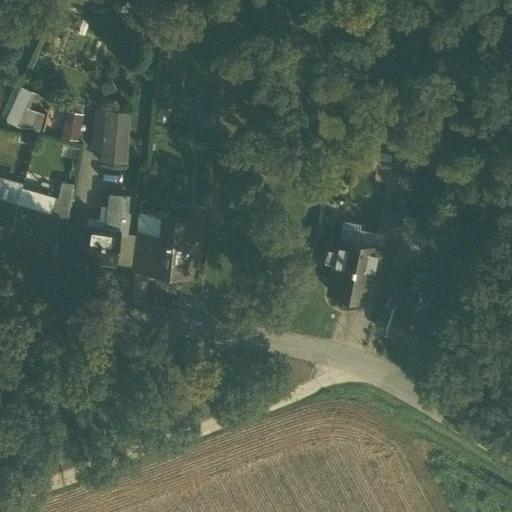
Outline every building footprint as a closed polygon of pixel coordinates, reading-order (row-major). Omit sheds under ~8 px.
[(128,0),(116,0),(115,8),(127,10),(128,0)] [(6,120),(39,132),(51,97),(19,86),(6,120)] [(201,128),(217,129),(218,89),(201,89),(201,128)] [(66,109),(60,135),(77,139),(82,112),(66,109)] [(128,112),(103,111),(101,163),(125,165),(128,112)] [(419,151),(410,148),(407,156),(417,158),(419,151)] [(373,150),(373,166),(392,166),(393,150),(373,150)] [(417,158),(407,156),(404,167),(413,170),(417,158)] [(20,187),(0,181),(0,233),(6,235),(15,204),(20,187)] [(54,196),(21,186),(20,187),(15,204),(49,214),(49,217),(52,218),(58,196),(71,195),(73,183),(59,181),(54,196)] [(126,194),(110,193),(109,209),(114,210),(112,227),(119,228),(121,213),(126,214),(126,211),(126,194)] [(71,195),(58,196),(52,218),(66,221),(71,195)] [(49,214),(15,204),(6,235),(40,245),(49,217),(49,214)] [(404,213),(382,208),(377,232),(398,236),(404,213)] [(126,211),(126,214),(121,213),(119,228),(118,232),(127,233),(130,211),(126,211)] [(427,221),(404,213),(398,236),(397,238),(419,246),(427,221)] [(166,237),(150,236),(148,264),(148,266),(191,270),(196,220),(168,218),(166,237)] [(112,227),(83,222),(78,253),(114,258),(118,232),(119,228),(112,227)] [(150,236),(137,234),(134,263),(148,264),(150,236)] [(380,246),(339,237),(328,290),(365,298),(371,268),(375,269),(380,246)] [(431,296),(403,285),(396,308),(421,316),(419,322),(422,323),(431,296)] [(396,308),(395,307),(387,330),(418,340),(423,324),(422,323),(419,322),(421,316),(396,308)]
